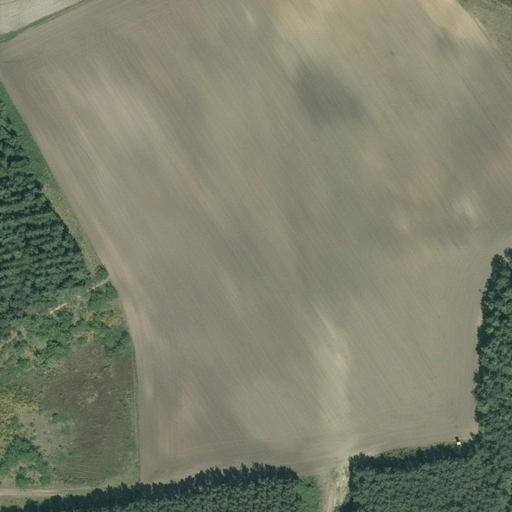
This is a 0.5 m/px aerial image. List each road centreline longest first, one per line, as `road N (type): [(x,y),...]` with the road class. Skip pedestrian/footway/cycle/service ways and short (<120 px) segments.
road 1 (track): [(511,15),(497,0),(100,0),(0,49)]
road 2 (track): [(324,465),(342,465),(345,391),(332,320),(511,204)]
road 3 (track): [(324,511),(324,465),(184,483),(132,480),(94,495),(0,491)]
